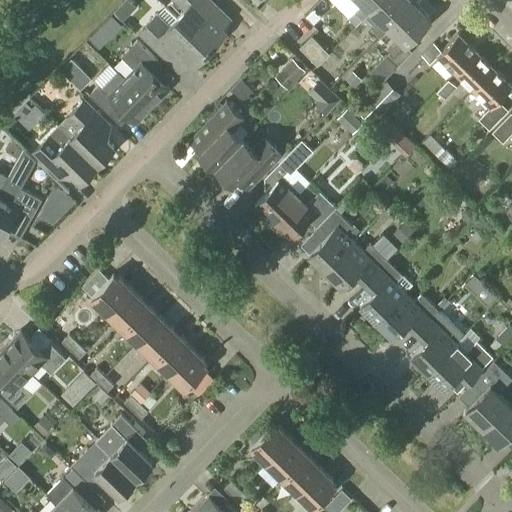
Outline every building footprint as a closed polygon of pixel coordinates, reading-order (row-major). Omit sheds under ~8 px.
[(221,27),(230,18),(210,0),(176,0),(185,8),(176,17),(208,48),(225,31),(221,27)] [(368,9),(376,0),(359,0),(363,3),(354,12),(362,20),(371,11),(368,9)] [(386,26),(412,0),(376,0),(368,9),(371,11),(380,21),(372,29),(380,37),(389,28),(386,26)] [(387,50),(393,56),(405,44),(431,17),(412,0),(386,26),(389,28),(399,38),(387,50)] [(121,5),(114,12),(121,19),(128,12),(121,5)] [(208,48),(176,17),(168,25),(157,14),(140,31),(179,70),(188,61),(192,65),(208,48)] [(112,15),(102,25),(110,34),(120,23),(112,15)] [(301,24),(288,34),(296,45),(309,34),(301,24)] [(458,75),(479,54),(458,33),(441,50),(433,42),(421,55),(429,63),(437,55),(458,75)] [(317,65),(324,59),(330,53),(311,35),(299,47),(317,65)] [(125,78),(153,105),(169,88),(149,69),(158,60),(137,40),(121,56),(134,68),(125,78)] [(398,65),(386,54),(368,72),(380,84),(398,65)] [(480,96),(501,74),(479,54),(458,75),(480,96)] [(287,90),(306,70),(292,57),(274,78),(287,90)] [(81,68),(71,58),(60,70),(70,79),(81,68)] [(136,123),(153,105),(125,78),(117,71),(102,87),(101,88),(98,85),(89,94),(108,112),(116,103),(128,115),(136,123)] [(352,71),(345,79),(354,88),(361,80),(352,71)] [(501,74),(480,96),(490,106),(478,118),(489,129),(508,109),(498,99),(511,85),(501,74)] [(240,78),(230,88),(241,99),(251,89),(240,78)] [(371,123),(390,104),(400,93),(386,79),(357,110),(371,123)] [(457,87),(448,79),(436,91),(440,94),(445,99),(457,87)] [(331,88),(318,100),(317,102),(327,112),(341,98),(331,88)] [(36,97),(11,120),(31,141),(56,118),(36,97)] [(70,136),(97,163),(114,145),(94,126),(102,118),(84,100),(67,117),(78,127),(70,136)] [(215,167),(243,138),(232,128),(244,117),(226,100),(208,119),(217,128),(197,149),(215,167)] [(353,134),(363,123),(347,107),(336,118),(353,134)] [(511,112),(492,131),(503,142),(511,132),(511,112)] [(377,128),(404,155),(405,156),(416,144),(388,117),(377,128)] [(97,163),(70,136),(58,126),(34,151),(52,169),(60,160),(80,180),(97,163)] [(430,135),(422,143),(448,170),(456,161),(430,135)] [(243,138),(215,167),(233,184),(253,163),(262,172),(281,153),(264,136),(253,148),(243,138)] [(300,140),(279,162),(287,170),(290,173),(294,168),(312,150),(301,139),(300,140)] [(0,188),(0,237),(12,216),(27,224),(42,199),(21,187),(36,160),(24,148),(8,176),(7,176),(0,188)] [(96,193),(105,184),(95,175),(86,184),(96,193)] [(271,222),(297,194),(280,178),(254,205),(271,222)] [(316,227),(335,208),(336,207),(319,191),(307,204),(297,194),(271,222),(288,238),(308,218),(316,227)] [(464,208),(461,212),(462,218),(467,222),(473,221),(475,218),(477,216),(476,210),(473,208),(471,206),(465,207),(464,208)] [(323,272),(353,240),(344,231),(351,224),(335,208),(316,227),(326,236),(308,253),(314,259),(312,261),(323,272)] [(482,216),(473,225),(487,238),(495,228),(482,216)] [(404,221),(394,231),(403,239),(413,229),(404,221)] [(369,275),(386,258),(370,242),(362,250),(353,240),(323,272),(334,282),(336,280),(342,286),(360,267),(369,275)] [(374,322),(405,291),(412,283),(386,258),(369,275),(378,285),(360,304),(366,309),(363,312),(374,322)] [(130,272),(140,282),(152,271),(142,260),(130,272)] [(106,312),(131,287),(119,276),(117,277),(113,273),(90,297),(106,312)] [(487,310),(498,298),(474,275),(463,286),(487,310)] [(122,327),(146,302),(131,287),(106,312),(122,327)] [(414,300),(405,291),(374,322),(385,332),(387,330),(393,336),(411,317),(420,326),(437,308),(421,292),(414,300)] [(455,301),(446,310),(466,329),(475,321),(455,301)] [(137,342),(162,317),(146,302),(122,327),(137,342)] [(425,372),(456,341),(463,334),(437,308),(420,326),(430,334),(411,354),(417,359),(415,362),(425,372)] [(153,357),(177,332),(162,317),(137,342),(153,357)] [(511,325),(509,322),(494,337),(502,344),(511,334),(511,325)] [(49,341),(40,350),(20,330),(4,347),(31,373),(41,363),(51,373),(66,358),(49,341)] [(168,373),(193,347),(177,332),(153,357),(168,373)] [(62,341),(70,349),(78,342),(69,333),(62,341)] [(456,341),(425,372),(436,383),(438,381),(444,386),(463,367),(472,376),(492,356),(476,340),(465,350),(456,341)] [(86,350),(78,342),(70,349),(79,358),(86,350)] [(22,383),(31,373),(4,347),(0,351),(0,374),(8,383),(0,391),(17,408),(32,393),(22,383)] [(193,347),(168,373),(184,388),(207,364),(203,360),(204,358),(193,347)] [(482,426),(507,400),(498,392),(511,378),(494,360),(471,383),(481,393),(465,410),(467,412),(466,417),(472,423),(476,421),(482,426)] [(89,375),(98,383),(105,376),(96,367),(89,375)] [(114,384),(105,376),(98,383),(106,391),(114,384)] [(146,400),(154,389),(142,380),(134,392),(146,400)] [(61,393),(73,405),(84,394),(72,382),(61,393)] [(124,401),(132,409),(139,402),(131,394),(124,401)] [(0,396),(0,414),(5,419),(13,410),(0,396)] [(499,443),(511,429),(511,405),(507,400),(482,426),(487,432),(486,436),(492,442),(497,441),(499,443)] [(148,410),(139,402),(132,409),(141,418),(148,410)] [(111,454),(136,478),(152,462),(133,443),(142,433),(121,413),(96,439),(111,454)] [(250,446),(266,462),(291,437),(279,425),(277,427),(273,423),(250,446)] [(281,477),(306,451),(291,437),(266,462),(281,477)] [(136,478),(111,454),(102,463),(87,448),(70,465),(73,468),(91,486),(100,477),(119,495),(136,478)] [(321,466),(306,451),(281,477),(296,491),(321,466)] [(333,478),(321,466),(296,491),(312,507),(335,484),(331,479),(333,478)] [(57,502),(66,511),(100,511),(83,495),(91,486),(73,468),(48,493),(57,502)] [(224,487),(232,496),(240,488),(231,480),(224,487)] [(248,497),(240,488),(232,496),(241,504),(248,497)] [(343,491),(325,508),(329,511),(340,511),(352,500),(343,491)] [(236,511),(225,501),(220,506),(209,495),(192,511),(236,511)] [(66,511),(57,502),(47,511),(33,511),(32,510),(29,511),(66,511)]
